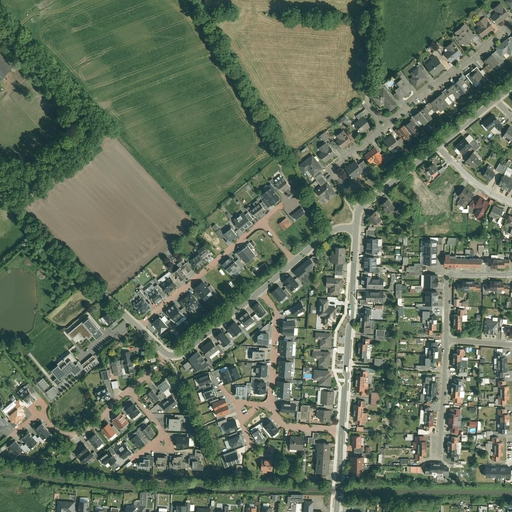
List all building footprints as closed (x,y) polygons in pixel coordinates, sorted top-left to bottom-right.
[(498,11),(492,15),(496,20),(498,22),(503,18),(503,17),(505,16),(506,16),(509,13),(500,2),(495,7),(498,11)] [(487,18),(485,16),(477,22),(481,26),(477,29),(482,35),(494,26),(489,20),(488,20),(487,18)] [(465,23),(461,26),(456,31),(460,36),(458,38),(462,43),(463,43),(462,42),(464,40),(467,43),(471,39),(472,37),(475,41),(480,37),(475,32),(473,33),(465,23)] [(511,41),(509,37),(497,47),(498,48),(502,54),(507,50),(511,54),(511,53),(511,41)] [(453,41),(447,46),(448,45),(451,49),(446,53),(445,54),(449,58),(451,60),(455,58),(454,57),(461,52),(453,41)] [(442,55),(436,49),(433,51),(434,53),(435,52),(440,59),(443,57),(442,55)] [(496,50),(491,53),(492,54),(485,60),(488,64),(491,67),(498,62),(501,65),(500,64),(504,61),(505,62),(500,56),(496,50)] [(440,59),(435,52),(434,53),(431,56),(432,58),(426,63),(424,61),(435,74),(445,66),(440,59)] [(0,79),(13,66),(0,53),(0,79)] [(423,70),(419,66),(414,70),(417,73),(411,77),(417,84),(428,76),(423,70)] [(474,68),(472,70),(470,72),(469,72),(467,74),(469,77),(468,77),(470,79),(473,83),(474,83),(474,82),(476,81),(476,80),(478,79),(479,79),(479,78),(481,76),(481,77),(482,77),(484,75),(480,69),(477,71),(475,68),(474,68)] [(410,81),(403,72),(400,75),(403,78),(407,83),(410,81)] [(407,83),(403,78),(398,82),(401,85),(396,89),(398,91),(402,96),(412,89),(407,83)] [(459,79),(454,83),(463,94),(466,91),(462,85),(464,84),(460,79),(459,79)] [(463,94),(454,83),(448,88),(452,93),(454,92),(458,98),(463,94)] [(382,89),(375,95),(377,99),(376,99),(379,104),(385,99),(392,107),(396,104),(387,92),(387,91),(386,90),(384,87),(382,89)] [(25,90),(24,89),(23,89),(22,89),(20,89),(19,90),(18,90),(17,91),(16,92),(16,93),(16,94),(15,95),(15,96),(16,96),(16,97),(16,98),(16,99),(17,100),(18,100),(18,101),(19,101),(20,101),(22,101),(23,101),(24,101),(25,100),(26,100),(26,99),(27,98),(28,97),(28,96),(28,95),(28,94),(28,93),(27,92),(26,91),(26,90),(25,90)] [(402,96),(398,91),(394,94),(399,100),(402,97),(402,96)] [(443,92),(437,97),(446,107),(450,104),(445,98),(447,97),(443,92)] [(446,107),(437,97),(431,101),(435,106),(434,107),(436,110),(440,108),(442,111),(446,107)] [(426,105),(420,110),(429,120),(433,117),(429,111),(430,110),(426,105)] [(362,110),(357,114),(360,118),(364,116),(366,115),(362,110)] [(414,114),(414,115),(418,120),(420,118),(425,124),(429,120),(420,110),(414,114)] [(494,113),(484,121),(489,128),(494,124),(498,120),(499,120),(494,113)] [(360,118),(356,122),(356,123),(357,122),(360,125),(360,126),(363,130),(362,131),(363,131),(368,127),(368,126),(371,124),(364,116),(360,118)] [(405,125),(412,133),(411,133),(412,134),(418,129),(417,128),(415,125),(411,120),(405,125)] [(503,125),(498,120),(494,124),(499,129),(503,125)] [(399,128),(398,129),(402,133),(405,137),(405,136),(406,138),(408,135),(409,136),(409,135),(411,133),(412,133),(405,125),(404,124),(399,128)] [(503,125),(499,129),(501,131),(500,133),(503,135),(508,128),(503,125)] [(503,135),(502,136),(501,138),(504,134),(510,138),(509,140),(510,140),(511,141),(510,145),(511,142),(511,127),(509,125),(508,128),(503,135)] [(352,140),(343,130),(338,134),(341,138),(336,142),(339,146),(341,144),(342,145),(342,146),(343,147),(352,140)] [(393,134),(384,141),(391,149),(399,143),(400,143),(397,140),(393,134)] [(405,143),(401,137),(397,140),(400,143),(399,143),(401,146),(405,143)] [(465,137),(457,145),(463,152),(471,145),(472,144),(469,142),(465,137)] [(474,137),(469,142),(472,144),(471,145),(473,147),(478,142),(474,137)] [(330,146),(326,142),(322,145),(325,150),(320,153),(326,160),(330,156),(335,151),(335,152),(336,152),(330,145),(330,146)] [(382,154),(376,147),(366,154),(371,161),(374,158),(378,162),(383,158),(384,158),(382,154)] [(391,158),(385,151),(382,154),(384,158),(383,158),(386,162),(391,158)] [(473,152),(466,160),(469,163),(470,162),(476,166),(481,160),(476,156),(477,155),(473,152)] [(313,155),(301,165),(305,170),(309,167),(310,169),(311,168),(315,173),(315,174),(321,169),(323,167),(322,167),(317,161),(313,155)] [(372,169),(364,159),(359,163),(364,169),(367,173),(372,169)] [(357,160),(353,163),(352,163),(347,167),(353,175),(352,175),(353,177),(354,176),(355,176),(364,169),(359,163),(357,160)] [(495,168),(501,172),(506,164),(500,160),(495,168)] [(506,164),(501,172),(504,173),(506,169),(510,162),(508,160),(506,164)] [(433,162),(427,167),(432,173),(438,168),(433,162)] [(495,172),(487,167),(483,174),(491,179),(495,172)] [(321,169),(315,174),(315,173),(314,174),(317,179),(323,174),(324,173),(321,169)] [(504,173),(499,184),(504,187),(510,176),(504,173)] [(323,174),(317,179),(322,184),(327,179),(323,174)] [(276,182),(276,183),(277,185),(283,191),(286,189),(289,192),(293,188),(290,185),(291,185),(284,176),(276,182)] [(276,183),(276,182),(272,178),(269,180),(275,187),(277,185),(276,183)] [(332,188),(327,182),(328,182),(328,181),(317,190),(322,196),(322,195),(325,192),(330,198),(336,193),(332,187),(332,188)] [(474,192),(465,186),(460,193),(463,195),(459,202),(464,206),(474,192)] [(267,195),(273,203),(279,197),(273,190),(271,187),(270,187),(263,193),(265,196),(267,195)] [(294,188),(293,188),(289,192),(287,194),(289,197),(296,191),(294,188)] [(427,191),(417,191),(417,203),(426,204),(427,191)] [(265,196),(262,199),(263,200),(266,204),(268,206),(273,203),(267,195),(265,196)] [(489,201),(480,196),(477,201),(475,205),(478,207),(475,213),(480,216),(489,201)] [(395,206),(388,198),(381,203),(388,212),(395,206)] [(473,198),(469,204),(473,206),(474,207),(475,205),(477,201),(473,198)] [(261,202),(251,209),(256,216),(263,211),(264,212),(267,210),(267,209),(264,206),(261,202)] [(503,208),(494,204),(490,213),(499,218),(500,214),(503,208)] [(300,205),(291,213),(295,218),(305,210),(300,205)] [(375,210),(369,216),(375,223),(381,218),(375,210)] [(248,211),(245,214),(250,220),(254,218),(248,211)] [(244,212),(234,219),(242,229),(251,222),(250,220),(245,214),(244,212)] [(505,217),(500,214),(499,218),(497,220),(504,223),(504,221),(505,217)] [(285,216),(278,222),(283,228),(290,222),(285,216)] [(237,233),(231,224),(223,230),(225,233),(229,239),(237,233)] [(368,228),(366,228),(366,234),(375,234),(375,225),(368,225),(368,228)] [(222,236),(225,233),(223,230),(219,226),(216,229),(222,236)] [(243,257),(246,261),(256,253),(251,247),(248,243),(238,251),(243,257)] [(204,244),(198,249),(200,251),(191,258),(198,267),(207,260),(204,255),(209,250),(204,244)] [(484,253),(487,253),(487,244),(478,244),(478,250),(484,250),(484,253)] [(346,246),(336,246),(337,246),(337,253),(334,253),(334,261),(345,262),(346,246)] [(239,258),(240,259),(243,257),(238,251),(237,250),(234,252),(239,258)] [(466,254),(459,254),(458,265),(464,265),(470,265),(470,257),(470,254),(466,254)] [(310,256),(293,270),(304,284),(310,279),(307,275),(310,272),(309,270),(312,267),(313,264),(313,259),(311,256),(310,256)] [(230,257),(223,263),(231,273),(239,266),(240,266),(235,260),(233,258),(232,259),(230,257)] [(482,257),(470,257),(470,265),(472,265),(475,265),(481,265),(482,257)] [(498,258),(487,257),(487,262),(492,262),(491,265),(498,266),(498,258)] [(240,259),(239,258),(235,260),(240,266),(239,266),(240,267),(244,264),(240,259)] [(186,261),(174,270),(181,279),(188,274),(184,270),(187,268),(189,271),(192,269),(188,264),(186,262),(186,261)] [(177,279),(172,272),(168,274),(170,276),(175,281),(177,279)] [(283,280),(291,289),(298,284),(294,279),(290,274),(283,280)] [(369,276),(364,275),(364,279),(362,279),(362,281),(362,282),(363,282),(363,285),(368,285),(368,286),(370,286),(371,286),(383,286),(383,278),(372,278),(372,276),(369,276)] [(170,276),(162,283),(168,290),(171,288),(174,286),(173,286),(176,283),(175,281),(170,276)] [(297,276),(294,279),(298,284),(299,286),(302,283),(297,276)] [(342,277),(327,276),(327,285),(331,285),(331,293),(340,294),(340,283),(342,283),(342,277)] [(195,287),(202,296),(210,289),(207,285),(203,280),(195,287)] [(470,281),(463,281),(463,284),(458,284),(458,289),(463,289),(469,289),(470,281)] [(476,281),(470,281),(469,289),(481,289),(481,285),(476,285),(476,281)] [(497,281),(491,281),(491,285),(487,285),(487,290),(489,290),(497,290),(497,282),(497,281)] [(504,282),(497,282),(497,290),(509,290),(509,286),(504,285),(504,282)] [(155,285),(156,287),(156,286),(161,292),(163,290),(158,283),(155,285)] [(210,283),(207,285),(210,289),(213,292),(216,290),(210,283)] [(156,287),(148,293),(155,302),(163,296),(161,292),(156,286),(156,287)] [(280,286),(273,291),(280,299),(286,293),(283,289),(280,286)] [(285,287),(283,289),(286,293),(288,296),(291,293),(285,287)] [(191,292),(182,299),(186,304),(190,309),(199,302),(191,292)] [(375,292),(367,292),(367,301),(375,301),(375,292)] [(383,292),(375,292),(375,301),(383,301),(383,292)] [(143,297),(139,300),(138,299),(135,302),(136,302),(135,303),(136,304),(135,304),(137,307),(138,307),(140,309),(139,309),(140,310),(141,310),(143,312),(144,312),(144,313),(147,310),(146,310),(147,309),(148,308),(150,307),(149,307),(150,306),(143,297)] [(174,301),(165,308),(171,315),(175,320),(183,312),(180,308),(174,301)] [(260,314),(265,310),(258,301),(252,305),(256,311),(259,315),(260,314)] [(301,301),(291,306),(292,309),(294,314),(304,309),(301,301)] [(183,305),(180,308),(183,312),(185,315),(188,312),(183,306),(183,305)] [(336,308),(327,308),(322,308),(321,315),(325,315),(325,323),(331,324),(331,320),(335,320),(336,308)] [(117,317),(111,309),(104,315),(111,323),(117,317)] [(366,309),(365,314),(362,313),(361,320),(369,321),(369,315),(370,315),(370,313),(372,313),(372,310),(366,309)] [(248,310),(241,316),(247,325),(254,319),(255,319),(252,314),(248,310)] [(458,315),(454,315),(454,321),(462,321),(462,315),(463,315),(463,313),(465,313),(465,310),(458,310),(458,315)] [(432,311),(426,311),(426,317),(428,317),(428,322),(436,322),(436,316),(432,316),(432,311)] [(92,333),(95,338),(103,331),(87,313),(67,331),(72,336),(78,331),(83,336),(86,334),(88,336),(92,333)] [(158,314),(151,319),(159,329),(166,323),(164,320),(158,314)] [(171,315),(168,318),(173,324),(173,325),(177,322),(175,320),(171,315)] [(167,317),(164,320),(166,323),(169,327),(173,324),(168,318),(167,317)] [(230,329),(234,334),(241,328),(235,320),(227,326),(230,329)] [(283,320),(283,327),(294,328),(295,321),(295,320),(287,320),(283,320)] [(369,321),(361,320),(360,331),(370,332),(371,327),(373,327),(373,321),(369,321)] [(490,320),(489,320),(488,321),(487,321),(486,321),(485,333),(497,334),(498,327),(498,322),(493,322),(492,321),(491,321),(490,320)] [(462,321),(454,321),(454,328),(458,328),(458,333),(464,333),(464,329),(463,329),(463,327),(462,327),(462,325),(462,321)] [(436,322),(428,322),(428,329),(427,331),(426,331),(426,334),(432,334),(432,329),(436,329),(436,322)] [(283,327),(282,334),(286,334),(294,335),(294,328),(283,327)] [(225,333),(222,329),(215,334),(224,345),(230,340),(230,339),(225,333)] [(263,329),(257,333),(257,341),(269,341),(269,329),(263,329)] [(331,334),(316,333),(316,338),(321,338),(321,346),(329,346),(331,346),(332,339),(331,339),(331,334)] [(212,338),(207,342),(214,351),(219,347),(216,344),(212,338)] [(370,339),(364,339),(363,343),(360,343),(359,349),(367,350),(367,344),(368,344),(368,342),(370,342),(370,339)] [(282,340),(281,348),(292,348),(292,342),(292,341),(288,341),(282,340)] [(207,342),(202,346),(206,351),(209,355),(214,351),(207,342)] [(434,343),(428,342),(428,346),(429,346),(429,348),(430,348),(430,354),(438,354),(438,347),(434,347),(434,343)] [(188,353),(191,358),(190,359),(193,364),(196,367),(201,363),(203,365),(208,361),(197,346),(188,353)] [(251,348),(250,357),(267,358),(268,349),(251,348)] [(367,350),(359,349),(359,356),(363,356),(362,361),(369,362),(369,356),(367,356),(367,350)] [(464,349),(458,349),(458,354),(454,354),(454,360),(462,360),(462,357),(464,357),(464,349)] [(69,351),(50,367),(58,377),(70,368),(73,372),(81,365),(69,351)] [(124,354),(123,354),(125,362),(134,359),(133,352),(131,352),(124,354)] [(330,353),(320,352),(320,353),(314,352),(313,358),(320,358),(319,364),(329,365),(330,353)] [(92,353),(81,363),(86,370),(98,360),(92,353)] [(503,358),(503,353),(496,353),(496,356),(498,356),(498,358),(499,358),(499,364),(507,364),(507,358),(503,358)] [(438,354),(430,354),(426,354),(426,365),(431,366),(434,366),(434,361),(438,361),(438,354)] [(134,359),(125,362),(127,371),(130,370),(131,372),(134,372),(134,370),(134,369),(133,360),(134,360),(134,359)] [(187,368),(193,364),(190,359),(184,363),(187,368)] [(462,360),(454,360),(453,367),(457,367),(457,372),(464,372),(464,369),(462,369),(462,367),(461,367),(462,360)] [(280,361),(280,368),(290,369),(291,362),(287,361),(280,361)] [(121,362),(113,364),(115,374),(123,372),(121,362)] [(263,364),(256,363),(256,364),(256,374),(266,374),(267,364),(263,364)] [(507,364),(499,364),(499,370),(498,370),(498,372),(496,372),(496,376),(503,376),(503,371),(507,371),(507,364)] [(238,374),(235,365),(228,367),(231,377),(238,374)] [(222,373),(221,370),(220,366),(211,369),(216,375),(222,373)] [(231,377),(228,367),(221,370),(222,373),(225,379),(231,377)] [(329,372),(315,371),(315,377),(321,377),(320,384),(330,385),(331,378),(329,378),(329,372)] [(361,371),(361,376),(357,376),(357,382),(365,383),(365,377),(366,375),(367,375),(368,372),(361,371)] [(211,378),(209,372),(198,376),(200,382),(204,381),(211,378)] [(166,376),(157,383),(161,388),(163,390),(164,389),(171,383),(166,376)] [(43,377),(37,383),(43,390),(49,385),(43,377)] [(433,377),(427,377),(426,380),(428,380),(428,382),(428,388),(436,389),(436,382),(432,382),(433,377)] [(457,379),(456,384),(452,383),(452,390),(460,391),(460,384),(463,385),(463,379),(457,379)] [(279,381),(278,389),(289,389),(290,383),(290,382),(285,382),(279,381)] [(505,381),(498,381),(499,392),(501,392),(509,392),(509,386),(505,386),(505,381)] [(266,383),(256,382),(255,392),(265,393),(266,383)] [(365,383),(357,382),(357,388),(360,389),(360,394),(366,394),(366,391),(364,391),(365,389),(364,389),(365,383)] [(214,384),(211,385),(204,388),(202,388),(205,397),(218,392),(214,384)] [(235,384),(235,395),(247,395),(247,391),(247,384),(235,384)] [(53,385),(45,392),(51,400),(60,392),(53,385)] [(107,387),(97,391),(97,392),(100,399),(100,400),(101,399),(111,395),(111,394),(108,387),(108,386),(107,386),(107,387)] [(28,387),(20,393),(27,401),(30,399),(30,398),(35,394),(30,389),(28,387)] [(153,388),(151,389),(150,389),(147,391),(148,392),(147,392),(154,401),(159,396),(157,394),(153,388)] [(163,390),(161,388),(159,390),(160,392),(164,397),(166,395),(168,394),(164,389),(163,390)] [(436,389),(428,388),(427,395),(427,396),(425,396),(425,399),(425,400),(431,400),(431,395),(435,395),(436,389)] [(289,389),(278,389),(278,396),(284,396),(288,397),(288,396),(289,389)] [(327,391),(323,390),(322,397),(325,397),(325,404),(334,404),(335,391),(327,391)] [(460,391),(452,390),(451,396),(455,397),(455,402),(461,402),(462,399),(460,399),(460,397),(459,397),(460,391)] [(509,392),(501,392),(501,395),(499,395),(499,404),(505,404),(505,399),(509,399),(509,392)] [(167,397),(161,403),(166,410),(178,401),(173,395),(172,394),(167,397)] [(213,402),(216,408),(228,404),(225,397),(213,402)] [(366,401),(359,401),(359,406),(355,405),(354,412),(362,412),(363,406),(364,404),(365,404),(366,401)] [(128,406),(126,408),(128,411),(132,416),(140,410),(134,402),(128,406)] [(11,412),(9,413),(11,416),(10,417),(13,420),(14,419),(16,421),(25,414),(23,411),(24,410),(18,403),(10,410),(11,412)] [(228,404),(216,408),(218,416),(231,412),(228,404)] [(290,404),(281,404),(280,411),(295,412),(296,404),(290,404)] [(430,407),(424,406),(424,409),(426,409),(425,411),(426,411),(426,418),(434,418),(434,412),(430,412),(430,407)] [(327,410),(318,409),(317,416),(321,416),(321,420),(329,421),(329,417),(331,417),(332,410),(327,410)] [(461,409),(454,409),(454,413),(450,413),(449,420),(457,420),(458,414),(459,414),(459,412),(460,412),(461,409)] [(505,409),(499,409),(499,415),(501,415),(501,421),(509,421),(509,414),(505,414),(505,409)] [(121,412),(114,418),(121,426),(128,420),(121,412)] [(362,412),(354,412),(354,418),(358,419),(358,424),(364,424),(364,421),(362,421),(363,419),(362,419),(362,413),(362,412)] [(176,416),(168,416),(169,428),(180,428),(180,417),(180,416),(176,416)] [(434,418),(426,418),(425,418),(425,424),(424,424),(424,426),(422,425),(422,429),(429,430),(429,425),(433,425),(434,418)] [(238,428),(235,419),(227,421),(223,422),(224,424),(226,431),(238,428)] [(457,420),(449,420),(449,426),(453,426),(453,431),(459,432),(459,429),(457,428),(458,427),(457,426),(457,420)] [(271,421),(265,426),(272,435),(278,430),(271,421)] [(509,421),(501,421),(501,427),(500,427),(500,429),(499,429),(499,432),(505,432),(505,427),(509,427),(509,421)] [(42,422),(35,428),(43,438),(51,432),(42,422)] [(115,431),(109,422),(102,427),(109,436),(115,431)] [(150,427),(148,424),(143,428),(145,431),(150,437),(155,433),(153,430),(153,429),(151,427),(150,427)] [(259,428),(251,432),(255,440),(257,439),(258,441),(259,440),(260,442),(265,439),(260,431),(261,431),(259,428)] [(29,431),(22,437),(30,447),(38,441),(29,431)] [(95,444),(96,446),(103,441),(96,432),(89,437),(95,444)] [(138,433),(132,438),(138,446),(144,441),(140,436),(138,433)] [(243,442),(239,433),(237,434),(229,437),(228,437),(231,446),(243,442)] [(187,435),(177,435),(177,436),(176,436),(176,440),(177,440),(177,445),(181,445),(185,445),(189,445),(189,436),(189,435),(187,435)] [(296,437),(290,436),(290,441),(292,441),(291,446),(296,446),(296,448),(302,449),(303,448),(303,437),(299,437),(299,438),(296,437)] [(361,436),(353,436),(353,447),(355,447),(361,447),(361,436)] [(422,436),(416,436),(416,440),(418,440),(418,442),(418,448),(426,448),(426,441),(422,441),(422,436)] [(95,444),(89,437),(87,440),(92,447),(95,444)] [(458,437),(452,437),(452,442),(448,442),(448,448),(456,448),(456,442),(457,442),(457,440),(458,440),(458,437)] [(499,437),(493,437),(492,444),(495,444),(495,449),(503,449),(503,442),(499,442),(499,437)] [(16,439),(8,445),(16,455),(24,448),(16,439)] [(126,443),(130,448),(132,446),(127,439),(124,441),(126,443)] [(89,448),(84,442),(77,448),(75,449),(75,450),(80,455),(89,448)] [(319,442),(319,444),(318,450),(317,449),(317,450),(330,451),(330,447),(329,446),(329,443),(319,442)] [(126,443),(118,449),(124,456),(131,450),(130,448),(126,443)] [(110,449),(114,453),(116,451),(111,445),(107,448),(109,450),(110,449)] [(378,447),(378,462),(384,463),(385,454),(388,454),(388,452),(385,452),(386,449),(390,449),(391,448),(378,447)] [(93,453),(89,448),(80,455),(84,461),(87,459),(91,455),(93,453)] [(426,448),(418,448),(418,454),(416,454),(416,459),(422,459),(422,454),(426,454),(426,448)] [(456,448),(448,448),(448,455),(452,455),(452,460),(459,460),(459,448),(456,448)] [(114,453),(110,449),(109,450),(99,458),(102,463),(104,461),(106,463),(109,460),(111,463),(117,458),(115,455),(114,453)] [(503,449),(495,449),(495,452),(495,454),(492,454),(492,460),(499,460),(499,455),(503,455),(503,449)] [(240,460),(236,450),(225,454),(229,464),(240,460)] [(330,451),(317,450),(318,450),(318,457),(316,457),(329,458),(328,458),(328,455),(330,455),(330,451)] [(150,453),(147,452),(147,456),(143,456),(143,458),(139,458),(139,464),(150,465),(150,463),(150,454),(150,453)] [(166,453),(157,453),(156,459),(156,465),(166,465),(166,453)] [(172,460),(172,465),(181,466),(182,453),(173,453),(172,460)] [(194,455),(190,455),(190,457),(188,457),(188,463),(191,463),(191,465),(192,465),(192,469),(202,469),(202,464),(201,464),(201,461),(200,461),(200,458),(198,457),(198,455),(194,455)] [(329,458),(316,457),(315,471),(328,472),(329,458)] [(362,457),(351,457),(351,465),(364,465),(364,457),(362,457)] [(268,460),(262,459),(262,469),(272,470),(272,460),(268,460)] [(296,463),(288,462),(287,473),(295,474),(295,472),(295,470),(296,463)] [(437,463),(431,463),(430,467),(426,467),(426,474),(429,474),(429,472),(431,472),(431,471),(437,472),(437,463)] [(444,463),(437,463),(437,472),(443,472),(445,472),(445,474),(449,474),(449,467),(444,467),(444,463)] [(364,465),(351,465),(351,473),(363,473),(364,465)] [(486,476),(510,477),(511,468),(486,467),(486,476)] [(88,511),(89,500),(81,499),(81,504),(80,504),(80,507),(81,508),(80,511),(82,511),(88,511)] [(75,501),(60,500),(58,511),(65,511),(66,508),(68,509),(70,509),(74,510),(75,501)] [(313,501),(305,501),(305,511),(307,511),(313,511),(313,501)]
